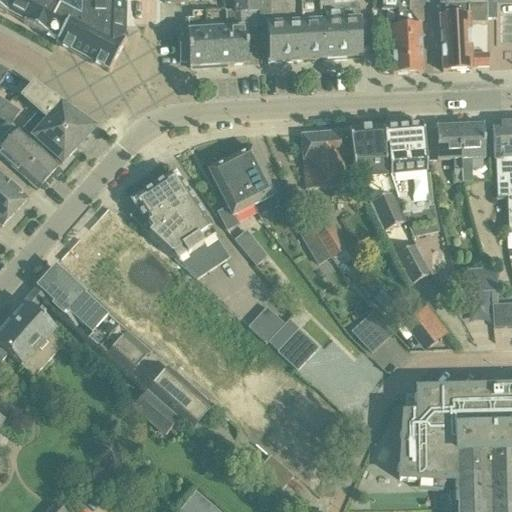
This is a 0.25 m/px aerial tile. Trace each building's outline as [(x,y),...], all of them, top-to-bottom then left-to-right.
[(55,46),(109,74),(125,44),(124,43),(125,7),(126,7),(126,0),(78,0),(78,5),(80,5),(79,20),(60,9),(64,0),(0,0),(0,12),(6,16),(6,15),(24,24),(23,25),(46,37),(50,30),(60,36),(55,46)] [(186,0),(200,1),(218,0),(233,0),(234,11),(227,12),(229,67),(247,66),(247,64),(246,28),(259,27),(257,0),(186,0)] [(291,0),(257,0),(259,27),(265,27),(267,63),(302,62),(298,7),(296,2),(292,1),(291,0)] [(302,62),(322,61),(320,23),(318,23),(317,0),(291,0),(292,1),(296,2),(298,7),(302,62)] [(317,0),(318,23),(320,23),(322,61),(362,59),(359,4),(336,5),(335,0),(317,0)] [(408,0),(380,0),(381,11),(396,11),(396,21),(401,27),(387,28),(388,49),(392,49),(395,76),(422,75),(420,24),(417,24),(409,13),(408,0)] [(472,69),(489,68),(489,56),(471,56),(470,25),(487,25),(487,21),(497,20),(496,3),(440,5),(442,73),(472,72),(472,69)] [(229,67),(227,12),(192,13),(192,20),(185,20),(186,33),(178,34),(179,63),(188,62),(189,69),(229,67)] [(78,147),(94,129),(33,88),(25,100),(48,121),(78,147)] [(0,118),(8,106),(0,100),(0,118)] [(18,113),(8,106),(0,118),(5,122),(6,122),(10,125),(18,113)] [(38,131),(32,138),(33,138),(63,165),(78,147),(48,121),(38,131)] [(19,131),(18,132),(10,125),(6,122),(5,122),(0,128),(0,157),(38,192),(60,168),(19,131)] [(502,126),(492,127),(495,200),(509,199),(511,240),(511,128),(505,129),(502,126)] [(390,173),(425,170),(421,127),(383,131),(386,166),(388,166),(386,151),(388,151),(390,173)] [(484,128),(460,129),(463,184),(472,184),(471,161),(485,161),(485,159),(484,128)] [(455,184),(463,184),(460,129),(436,130),(438,162),(454,162),(455,184)] [(383,131),(349,134),(352,169),(368,168),(368,171),(378,170),(377,167),(383,166),(386,166),(383,131)] [(306,192),(349,189),(345,134),(301,138),(306,192)] [(252,151),(231,162),(254,208),(277,197),(284,211),(292,207),(287,198),(285,193),(280,195),(276,187),(271,190),(252,151)] [(386,166),(383,166),(385,176),(392,194),(402,219),(405,218),(414,239),(439,234),(433,212),(429,213),(425,170),(390,173),(388,151),(386,151),(388,166),(386,166)] [(254,208),(231,162),(209,173),(228,211),(218,216),(227,234),(239,227),(235,218),(254,208)] [(368,168),(352,169),(370,204),(383,234),(405,224),(402,219),(392,194),(385,176),(383,166),(377,167),(378,170),(368,171),(368,168)] [(0,175),(0,200),(15,214),(27,200),(0,175)] [(149,237),(197,282),(230,259),(174,175),(132,203),(140,214),(133,221),(149,237)] [(0,225),(2,228),(15,214),(0,200),(0,225)] [(84,259),(78,265),(104,288),(109,282),(118,290),(113,296),(138,319),(144,313),(154,322),(170,304),(165,299),(167,297),(172,302),(188,283),(178,275),(183,269),(123,215),(118,221),(108,212),(92,230),(97,235),(95,237),(90,233),(74,251),(84,259)] [(317,234),(316,235),(330,258),(346,248),(333,227),(318,236),(317,234)] [(316,235),(303,243),(318,267),(331,259),(330,258),(316,235)] [(244,245),(234,256),(257,276),(266,266),(244,245)] [(415,247),(397,256),(412,286),(430,277),(415,247)] [(149,354),(108,317),(56,271),(39,290),(57,305),(55,307),(63,314),(65,312),(91,335),(88,340),(98,349),(98,348),(130,376),(149,354)] [(453,272),(452,272),(457,285),(462,284),(462,300),(498,299),(497,271),(484,271),(461,271),(453,272)] [(511,328),(511,304),(492,306),(493,329),(511,328)] [(37,376),(67,343),(26,305),(15,317),(18,320),(0,338),(0,362),(1,364),(2,365),(9,357),(31,377),(37,376)] [(249,329),(267,345),(285,325),(267,309),(249,329)] [(407,323),(413,331),(427,350),(444,337),(430,318),(424,310),(407,323)] [(371,354),(391,335),(373,315),(352,334),(371,354)] [(297,332),(277,354),(297,373),(317,351),(297,332)] [(389,340),(399,352),(409,344),(399,332),(389,340)] [(329,343),(316,358),(348,391),(363,376),(329,343)] [(151,393),(193,430),(212,407),(170,370),(151,393)] [(511,511),(511,389),(418,392),(418,395),(405,396),(405,410),(405,416),(404,416),(400,481),(457,484),(457,497),(457,511),(511,511)] [(146,393),(131,409),(164,438),(169,432),(173,436),(183,425),(179,421),(146,393)] [(0,434),(19,447),(26,435),(4,421),(2,423),(0,421),(0,434)] [(249,481),(273,502),(293,478),(270,457),(249,481)] [(219,511),(197,493),(180,511),(219,511)]
